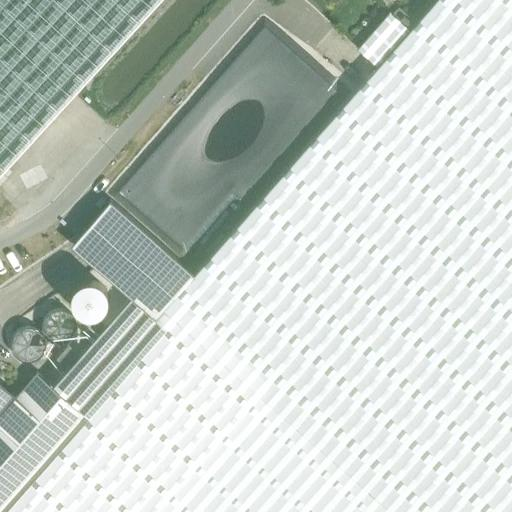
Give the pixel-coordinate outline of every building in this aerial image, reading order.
[(0,0),(0,173),(15,157),(156,0),(0,0)] [(194,273),(167,305),(403,511),(511,511),(511,0),(434,0),(410,28),(377,65),(376,63),(372,68),(280,175),(271,186),(194,273)] [(357,47),(376,63),(377,65),(410,28),(389,10),(357,47)] [(0,509),(162,328),(153,320),(167,305),(194,273),(110,199),(76,236),(76,237),(81,244),(95,266),(130,296),(121,307),(52,385),(36,371),(16,394),(0,380),(0,509)] [(0,511),(403,511),(167,305),(153,320),(162,328),(0,509),(0,511)]
